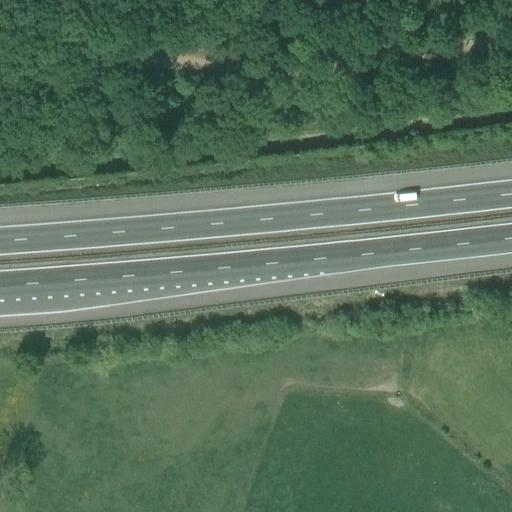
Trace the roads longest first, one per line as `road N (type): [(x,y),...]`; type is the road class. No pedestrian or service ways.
road 1 (track): [(0,174),(389,132),(511,108)]
road 2 (motorway): [(511,193),(0,243)]
road 3 (motorway): [(0,287),(511,239)]
